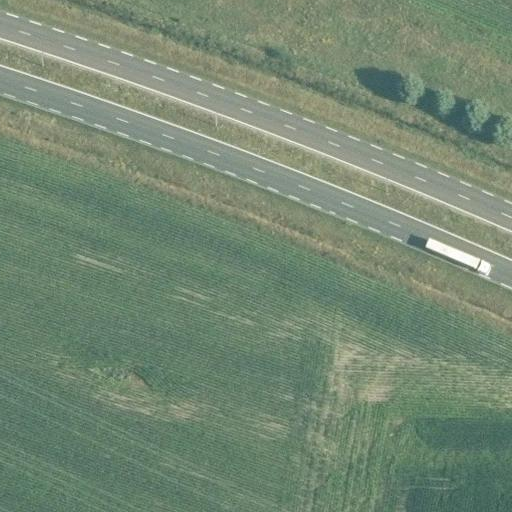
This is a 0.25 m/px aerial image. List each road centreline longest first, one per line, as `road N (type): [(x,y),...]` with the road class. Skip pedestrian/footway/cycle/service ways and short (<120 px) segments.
road 1 (primary): [(0,81),(154,132),(511,275)]
road 2 (primary): [(511,220),(244,111),(0,29)]
